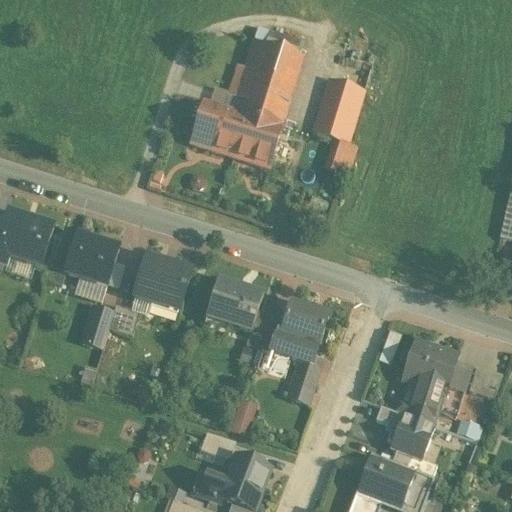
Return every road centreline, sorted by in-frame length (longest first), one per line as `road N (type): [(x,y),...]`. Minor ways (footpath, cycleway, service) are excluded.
road 1 (residential): [(0,168),(374,284)]
road 2 (residential): [(287,511),(374,284)]
road 3 (residential): [(374,284),(511,328)]
